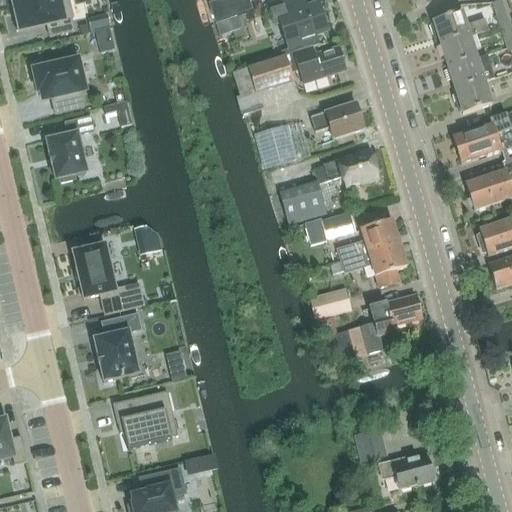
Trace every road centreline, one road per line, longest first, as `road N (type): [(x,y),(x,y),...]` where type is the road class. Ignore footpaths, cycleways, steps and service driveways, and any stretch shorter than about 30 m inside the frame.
road 1 (tertiary): [(501,511),(355,0)]
road 2 (residential): [(43,370),(0,181)]
road 3 (residential): [(78,511),(43,370)]
